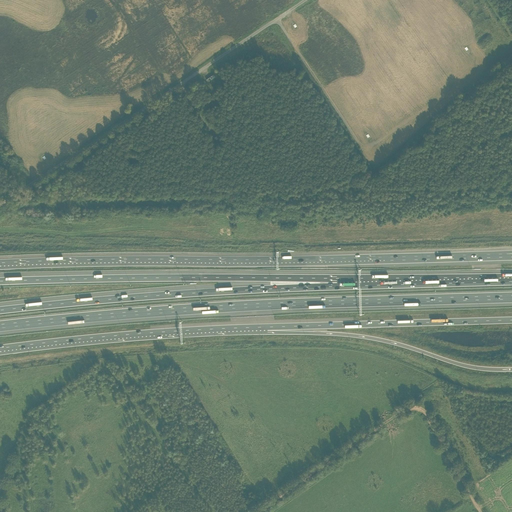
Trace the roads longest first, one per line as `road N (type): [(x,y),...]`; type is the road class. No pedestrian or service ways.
road 1 (motorway): [(0,325),(202,308),(511,298)]
road 2 (trunk): [(496,253),(0,263)]
road 3 (motorway): [(337,285),(0,309)]
road 4 (motorway): [(337,285),(0,281)]
road 5 (track): [(276,20),(365,146),(511,51)]
road 6 (track): [(256,511),(413,407),(430,417),(480,511)]
road 7 (trunk): [(0,349),(266,327)]
road 8 (trunk): [(266,327),(362,337),(463,366),(511,370)]
road 9 (trunk): [(266,327),(511,320)]
road 10 (track): [(0,205),(181,87)]
road 11 (motorway): [(511,281),(337,285)]
road 12 (track): [(181,87),(307,0)]
